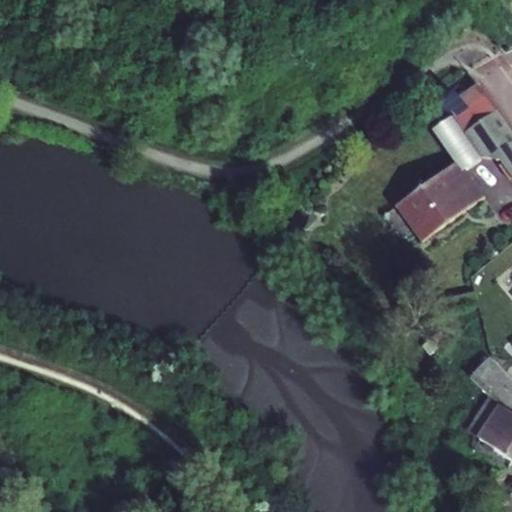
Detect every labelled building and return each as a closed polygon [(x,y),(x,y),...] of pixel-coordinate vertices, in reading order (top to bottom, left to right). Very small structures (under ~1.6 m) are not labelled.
[(499,160),(511,178),(511,135),(496,112),(477,85),(451,103),(459,114),(451,119),(463,135),(479,157),(499,160)] [(409,227),(422,218),(434,234),(484,199),(458,163),(396,208),(409,227)] [(409,227),(421,244),(434,234),(422,218),(409,227)] [(432,338),(427,330),(420,334),(425,342),(432,338)] [(431,353),(452,340),(446,330),(432,338),(425,342),(431,353)] [(495,449),(511,461),(511,382),(489,360),(471,379),(490,394),(504,406),(490,425),(486,427),(481,434),(481,437),(487,442),(495,449)] [(490,425),(504,406),(490,394),(468,427),(481,437),(481,434),(486,427),(490,425)] [(495,449),(487,442),(484,445),(493,452),(495,449)]
